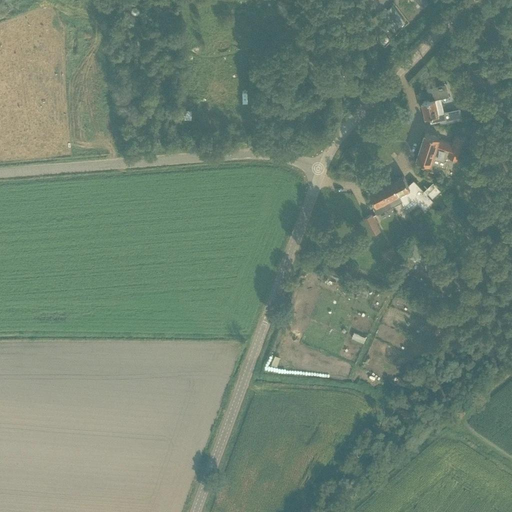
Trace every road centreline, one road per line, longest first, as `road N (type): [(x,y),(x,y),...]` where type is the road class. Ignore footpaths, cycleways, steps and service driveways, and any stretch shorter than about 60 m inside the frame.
road 1 (tertiary): [(195,511),(317,179)]
road 2 (unclassified): [(0,173),(256,154),(321,170)]
road 3 (unclassified): [(317,179),(361,185),(408,147),(414,108),(395,77)]
road 4 (tertiary): [(321,170),(348,124),(395,77)]
